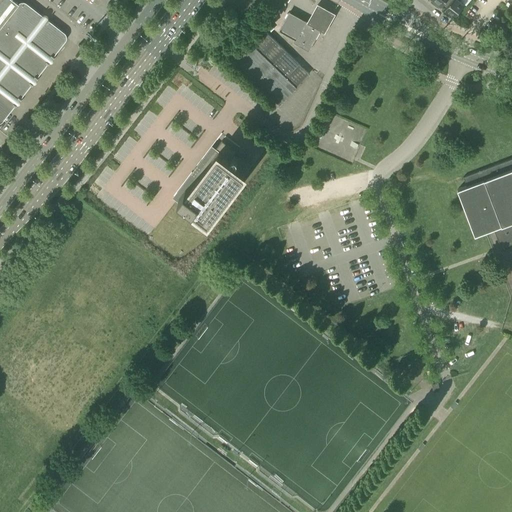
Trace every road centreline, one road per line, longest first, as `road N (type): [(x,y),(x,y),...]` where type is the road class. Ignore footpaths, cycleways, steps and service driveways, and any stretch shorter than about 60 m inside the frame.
road 1 (secondary): [(0,241),(191,0)]
road 2 (secondary): [(160,0),(0,211)]
road 3 (unknown): [(379,175),(245,233)]
